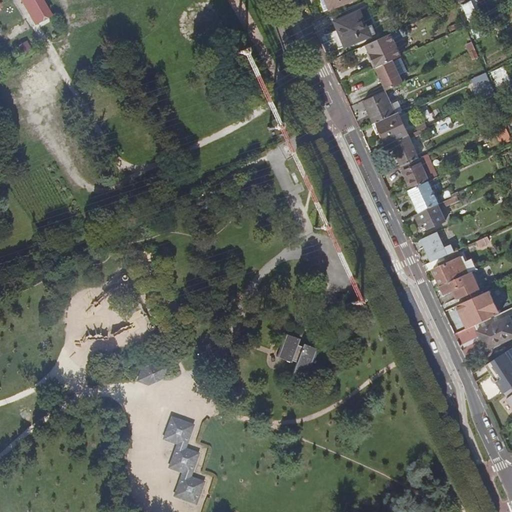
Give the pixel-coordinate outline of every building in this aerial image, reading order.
[(25,0),(37,21),(50,13),(42,0),(25,0)] [(320,0),(325,11),(349,0),(320,0)] [(333,32),(339,48),(370,36),(360,11),(335,21),(339,30),(333,32)] [(378,67),(393,60),(402,56),(394,40),(371,51),(378,67)] [(472,43),(466,45),(470,53),(476,50),(472,43)] [(378,67),(376,67),(387,90),(403,83),(401,77),(394,61),(393,60),(378,67)] [(418,100),(411,84),(399,89),(406,105),(418,100)] [(385,90),(364,101),(368,110),(369,109),(376,123),(378,122),(396,113),(385,90)] [(416,104),(407,108),(409,112),(418,108),(416,104)] [(396,113),(378,122),(388,145),(391,143),(409,135),(398,113),(396,113)] [(409,135),(391,143),(402,166),(419,158),(409,135)] [(419,158),(402,166),(404,172),(421,164),(419,158)] [(421,164),(404,172),(412,189),(429,181),(437,177),(430,160),(421,164)] [(412,189),(409,190),(419,212),(438,204),(439,203),(436,195),(429,181),(412,189)] [(436,195),(439,203),(445,200),(452,197),(451,195),(449,190),(436,195)] [(452,197),(445,200),(447,206),(459,200),(456,195),(452,197)] [(213,205),(208,197),(193,205),(199,214),(213,205)] [(419,212),(415,214),(422,228),(434,222),(435,225),(446,221),(438,204),(419,212)] [(422,239),(432,262),(445,256),(454,251),(451,245),(444,249),(437,232),(422,239)] [(488,236),(477,241),(479,247),(487,244),(486,242),(490,240),(488,236)] [(454,251),(445,256),(447,260),(439,264),(440,267),(433,270),(441,286),(477,269),(472,258),(468,260),(465,255),(460,256),(457,250),(454,251)] [(477,269),(441,286),(445,294),(454,290),(458,298),(485,286),(477,269)] [(481,294),(458,305),(468,328),(476,324),(491,317),(481,294)] [(491,317),(476,324),(487,349),(511,337),(511,319),(510,316),(511,315),(511,307),(506,311),(491,317)] [(279,358),(288,334),(285,333),(276,357),(279,358)] [(300,339),(288,334),(279,358),(291,362),(292,360),(297,362),(292,376),(304,381),(315,348),(304,344),(303,347),(297,345),(298,345),(300,339)] [(318,349),(315,348),(304,381),(306,381),(318,349)] [(501,357),(487,366),(502,388),(505,393),(511,388),(511,362),(506,353),(501,357)] [(155,374),(162,376),(165,367),(156,363),(142,370),(139,380),(147,383),(149,376),(155,374)] [(162,376),(155,374),(149,376),(147,383),(148,383),(162,377),(162,376)] [(185,445),(192,426),(173,419),(166,438),(185,445)] [(190,474),(197,454),(178,448),(171,467),(190,474)] [(201,481),(186,475),(182,477),(176,493),(178,497),(193,502),(197,500),(202,485),(201,481)]
